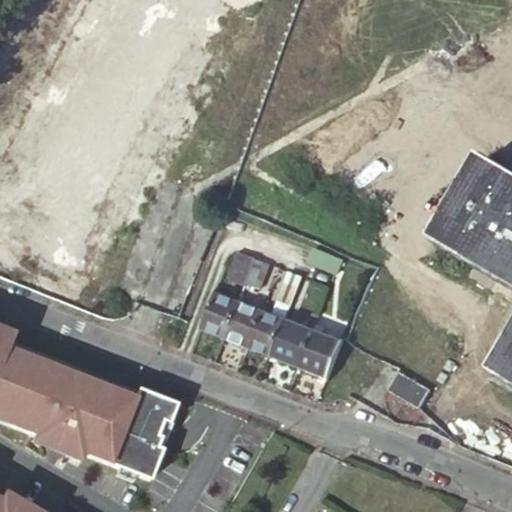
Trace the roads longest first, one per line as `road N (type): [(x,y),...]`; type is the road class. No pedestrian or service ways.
road 1 (residential): [(0,299),(511,495)]
road 2 (unknown): [(240,391),(171,511)]
road 3 (unknown): [(0,448),(116,511)]
